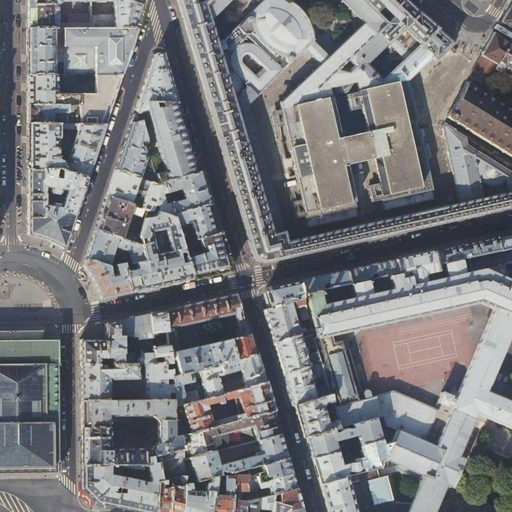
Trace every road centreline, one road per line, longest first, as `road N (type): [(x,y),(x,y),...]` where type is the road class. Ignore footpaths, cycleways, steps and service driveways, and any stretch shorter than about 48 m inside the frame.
road 1 (residential): [(62,285),(159,0)]
road 2 (residential): [(163,0),(245,279)]
road 3 (residential): [(511,220),(245,279)]
road 4 (residential): [(11,253),(11,0)]
road 5 (residential): [(245,279),(312,511)]
road 6 (residential): [(68,511),(68,319)]
road 7 (residential): [(245,279),(68,319)]
